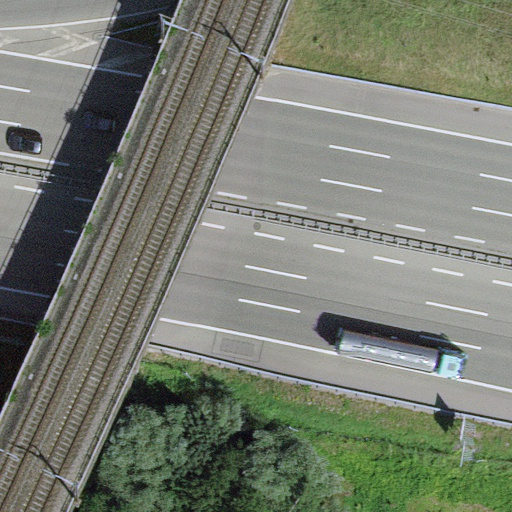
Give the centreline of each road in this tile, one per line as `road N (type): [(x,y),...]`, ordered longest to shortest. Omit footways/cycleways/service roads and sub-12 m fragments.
road 1 (motorway): [(0,235),(511,337)]
road 2 (motorway): [(511,196),(0,101)]
